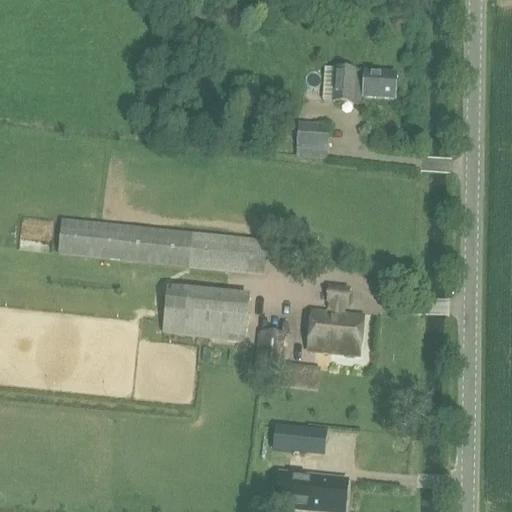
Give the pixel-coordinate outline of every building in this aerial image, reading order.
[(334,69),(334,70),(331,103),(362,105),(363,99),(393,101),(396,75),(334,69)] [(208,127),(232,130),(235,109),(211,106),(208,127)] [(297,124),(297,134),(274,132),(274,146),(296,147),(295,159),(327,161),(329,127),(297,124)] [(30,209),(29,238),(58,239),(59,210),(30,209)] [(265,277),(269,242),(61,220),(57,256),(265,277)] [(250,296),(166,286),(161,335),(244,344),(250,296)] [(327,304),(348,306),(350,290),(329,287),(327,304)] [(359,357),(363,318),(313,313),(309,352),(359,357)] [(283,375),(281,387),(318,391),(321,369),(285,365),(288,336),(261,333),(256,372),(283,375)] [(282,457),(306,459),(310,428),(286,425),(282,457)] [(300,478),(297,510),(319,511),(344,511),(347,483),(300,478)]
